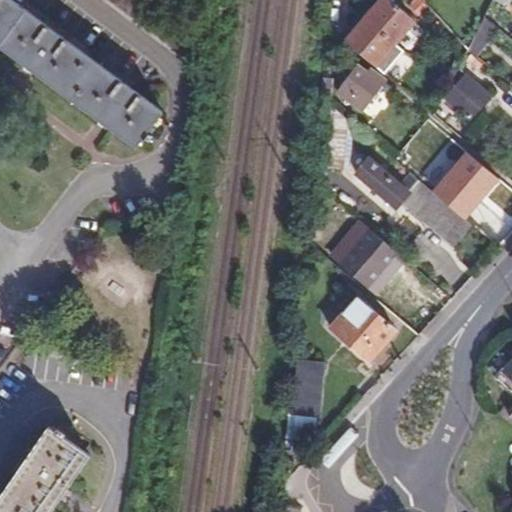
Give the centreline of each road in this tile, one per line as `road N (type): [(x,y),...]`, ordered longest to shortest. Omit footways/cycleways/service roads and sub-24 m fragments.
road 1 (residential): [(474,303),(386,395),(382,448),(392,466),(408,471)]
road 2 (residential): [(423,468),(445,430),(474,303)]
